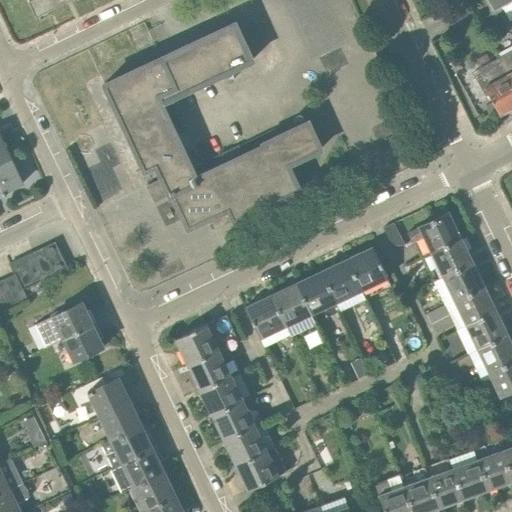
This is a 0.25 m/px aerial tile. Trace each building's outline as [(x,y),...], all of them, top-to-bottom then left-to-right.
[(28,0),(36,16),(68,0),(28,0)] [(464,0),(463,0),(442,11),(453,30),(474,18),(464,0)] [(511,0),(487,0),(493,11),(511,1),(511,0)] [(511,22),(511,49),(498,57),(511,82),(511,20),(511,21),(511,22)] [(248,52),(234,23),(235,23),(235,22),(103,84),(144,171),(155,165),(170,196),(172,195),(188,229),(204,221),(204,222),(228,211),(233,221),(299,190),(292,175),(292,174),(288,165),(321,150),(313,133),(323,129),(318,118),(262,144),(263,145),(243,155),(238,145),(222,153),(226,162),(195,177),(160,103),(253,60),(249,52),(248,52)] [(511,108),(511,82),(498,57),(474,70),(499,115),(511,108)] [(490,114),(496,110),(492,103),(486,106),(490,114)] [(0,162),(11,157),(0,133),(0,162)] [(11,157),(0,162),(0,194),(3,193),(4,197),(7,195),(6,192),(23,183),(11,157)] [(430,253),(460,239),(448,213),(418,227),(419,229),(406,235),(410,243),(423,237),(430,253)] [(460,239),(430,253),(442,277),(473,263),(461,238),(460,239)] [(43,249),(55,273),(66,267),(55,243),(43,249)] [(372,248),(346,260),(361,291),(388,278),(381,263),(380,264),(372,248)] [(32,254),(43,278),(55,273),(43,249),(32,254)] [(20,259),(32,284),(43,278),(32,254),(20,259)] [(15,275),(21,289),(32,284),(20,259),(10,264),(15,275)] [(361,291),(346,260),(321,271),(336,303),(361,291)] [(473,263),(442,277),(454,301),(485,287),(473,263)] [(321,271),(296,283),(310,315),(323,308),(328,317),(340,311),(336,303),(321,271)] [(3,280),(15,306),(27,300),(21,289),(15,275),(3,280)] [(0,281),(0,300),(5,311),(15,306),(3,280),(0,281)] [(310,315),(296,283),(270,295),(285,326),(310,315)] [(485,287),(454,301),(465,325),(496,311),(485,287)] [(270,295),(245,307),(259,338),(264,347),(286,337),(289,335),(285,326),(270,295)] [(63,339),(95,324),(88,309),(86,311),(82,303),(64,311),(64,309),(52,315),(53,319),(37,326),(47,347),(63,339)] [(496,311),(465,325),(477,349),(507,334),(496,311)] [(186,365),(226,346),(238,340),(226,315),(174,340),(186,365)] [(95,324),(63,339),(75,363),(85,357),(84,356),(103,347),(99,338),(102,337),(95,324)] [(488,373),(511,361),(511,343),(507,334),(477,349),(488,373)] [(219,349),(186,365),(198,390),(231,375),(219,349)] [(10,360),(7,352),(2,353),(0,357),(0,359),(1,363),(10,360)] [(511,361),(488,373),(479,377),(490,402),(500,398),(511,392),(511,361)] [(231,375),(198,390),(211,415),(243,400),(237,388),(244,385),(238,371),(231,375)] [(98,418),(127,404),(121,391),(124,389),(118,378),(86,394),(98,418)] [(243,400),(211,415),(223,441),(255,425),(243,400)] [(109,441),(141,426),(136,415),(133,416),(127,404),(98,418),(109,441)] [(32,417),(24,421),(29,431),(37,428),(39,427),(34,416),(32,417)] [(255,425),(223,441),(235,465),(267,450),(255,425)] [(113,468),(150,450),(144,438),(147,437),(141,426),(109,441),(101,444),(113,468)] [(267,450),(235,465),(247,491),(286,473),(274,447),(267,450)] [(511,447),(503,450),(511,476),(511,447)] [(122,492),(132,487),(164,473),(159,462),(156,464),(150,450),(113,468),(111,469),(122,492)] [(511,481),(511,476),(503,450),(478,459),(490,490),(511,481)] [(12,459),(0,464),(0,494),(23,483),(12,459)] [(454,468),(465,499),(490,490),(478,459),(454,468)] [(429,477),(440,508),(465,499),(454,468),(429,477)] [(143,511),(173,498),(167,486),(169,484),(164,473),(132,487),(143,511)] [(403,486),(412,511),(428,511),(440,508),(429,477),(403,486)] [(93,479),(81,485),(86,495),(93,492),(97,486),(93,479)] [(387,480),(374,485),(378,496),(384,511),(412,511),(403,486),(391,491),(387,480)] [(23,483),(0,494),(0,511),(22,511),(18,503),(30,497),(23,483)] [(68,494),(62,497),(66,506),(72,503),(74,502),(70,493),(68,494)] [(100,502),(96,494),(88,498),(92,506),(100,502)] [(141,511),(182,511),(182,510),(179,511),(173,498),(143,511),(141,511)]
